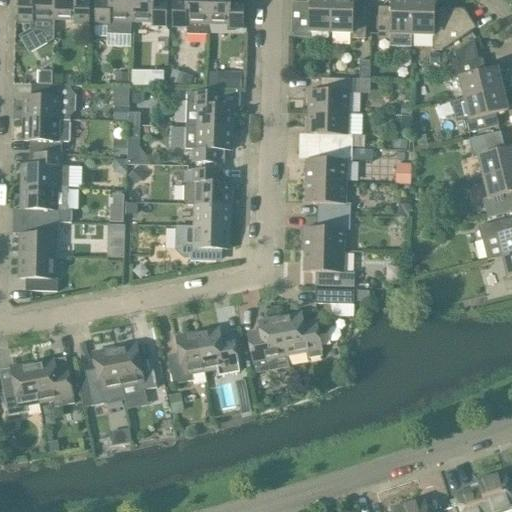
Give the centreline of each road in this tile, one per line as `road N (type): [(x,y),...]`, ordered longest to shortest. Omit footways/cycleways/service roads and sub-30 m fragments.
road 1 (residential): [(273,0),(261,268),(241,282),(0,322)]
road 2 (residential): [(244,511),(511,426)]
